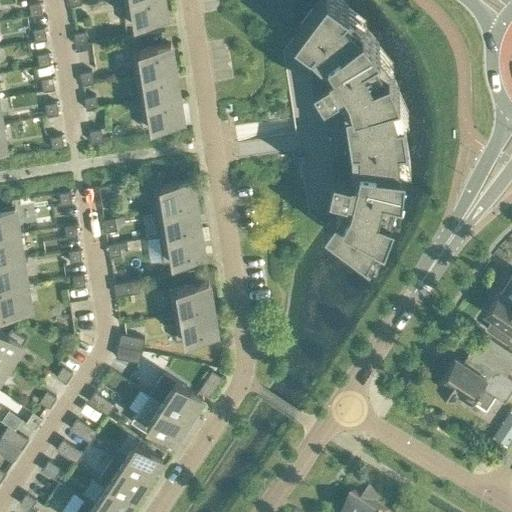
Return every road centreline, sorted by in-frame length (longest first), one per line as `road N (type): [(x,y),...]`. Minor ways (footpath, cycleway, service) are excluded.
road 1 (residential): [(190,0),(244,337),(240,381)]
road 2 (residential): [(0,502),(105,335),(83,192)]
road 3 (tertiary): [(338,406),(449,237)]
road 4 (residential): [(488,495),(338,406)]
road 5 (residential): [(155,511),(240,381)]
road 6 (tertiary): [(507,111),(449,237)]
road 7 (residential): [(53,0),(75,134)]
road 8 (tertiary): [(268,511),(338,406)]
